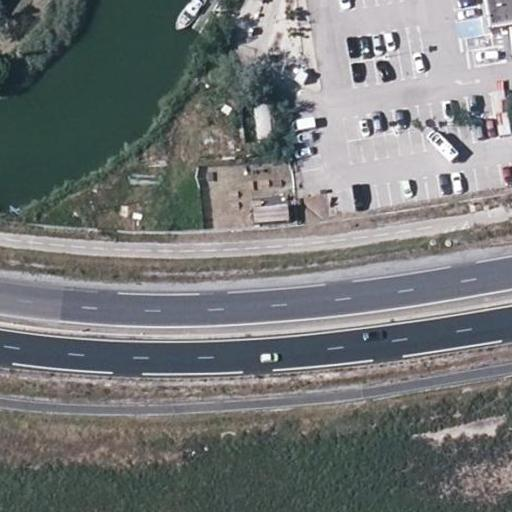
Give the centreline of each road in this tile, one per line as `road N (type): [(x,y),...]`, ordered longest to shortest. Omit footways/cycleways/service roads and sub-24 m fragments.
road 1 (primary): [(511,274),(242,312),(133,313),(0,298)]
road 2 (primary): [(0,350),(140,360),(278,356),(511,322)]
